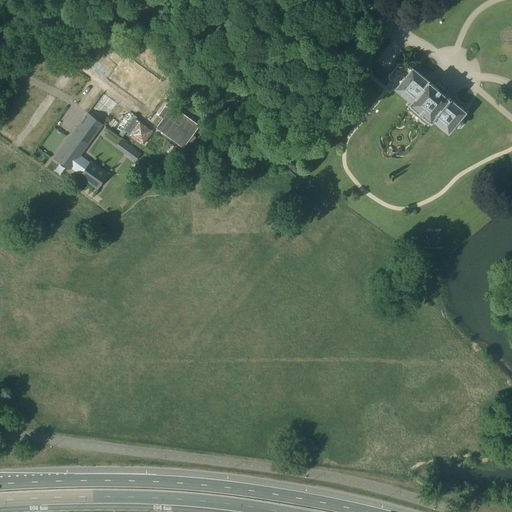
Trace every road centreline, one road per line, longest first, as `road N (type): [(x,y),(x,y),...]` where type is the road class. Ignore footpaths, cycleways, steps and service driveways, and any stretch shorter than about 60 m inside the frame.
road 1 (unclassified): [(456,511),(283,470),(0,434)]
road 2 (primary): [(363,511),(137,480),(0,483)]
road 3 (primary): [(0,501),(177,499),(277,511)]
